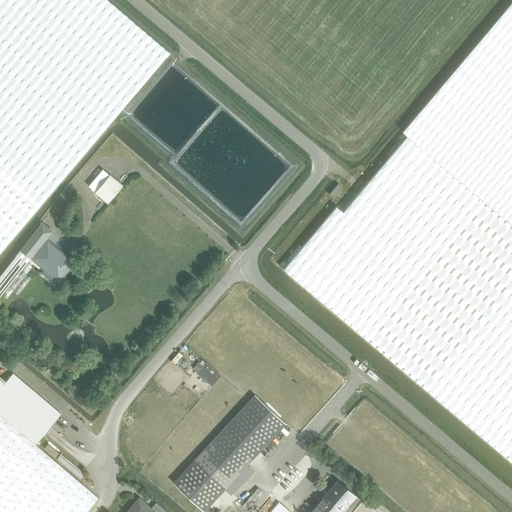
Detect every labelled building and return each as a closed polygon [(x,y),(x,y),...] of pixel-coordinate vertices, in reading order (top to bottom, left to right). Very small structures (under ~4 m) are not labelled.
[(0,0),(0,254),(42,204),(170,52),(108,0),(0,0)] [(337,206),(283,269),(285,271),(511,462),(511,1),(402,132),(407,136),(343,212),(337,206)] [(95,193),(107,203),(123,185),(110,174),(95,193)] [(329,195),(334,199),(343,188),(338,184),(329,195)] [(42,223),(0,276),(0,296),(1,295),(6,299),(13,291),(18,294),(31,278),(26,274),(32,266),(27,262),(31,257),(38,263),(45,270),(59,281),(64,275),(74,264),(46,240),(52,232),(42,223)] [(179,352),(171,361),(175,364),(183,355),(179,352)] [(200,362),(194,368),(198,371),(213,384),(215,383),(221,376),(207,363),(204,366),(200,362)] [(0,376),(0,413),(36,444),(54,422),(62,414),(13,373),(6,381),(0,376)] [(194,461),(173,483),(204,511),(225,490),(248,465),(287,424),(256,395),(252,399),(194,461)] [(0,511),(85,511),(98,497),(36,444),(0,413),(0,511)] [(48,444),(44,449),(55,458),(59,453),(48,444)] [(342,511),(356,496),(337,481),(311,511),(342,511)] [(130,510),(127,511),(154,511),(167,511),(156,502),(151,509),(142,501),(132,511),(130,510)] [(279,502),(271,511),(286,511),(288,510),(279,502)]
